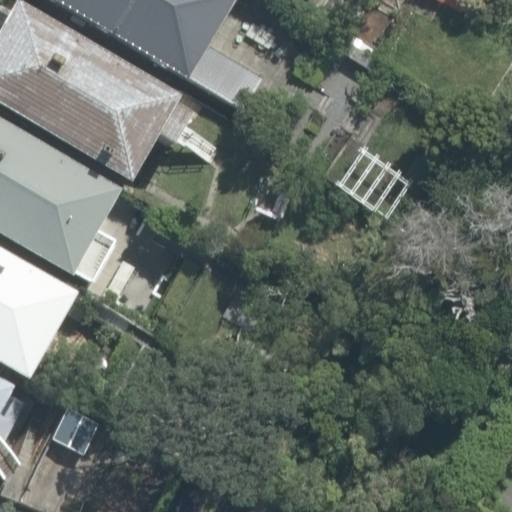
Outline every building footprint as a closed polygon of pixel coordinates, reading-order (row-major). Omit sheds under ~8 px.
[(231,0),(64,0),(188,73),(231,0)] [(177,92),(11,3),(0,23),(0,103),(132,174),(177,92)] [(111,182),(0,121),(0,234),(72,276),(119,207),(111,182)] [(81,287),(0,246),(0,362),(31,379),(81,287)] [(0,414),(12,384),(0,377),(0,414)]
